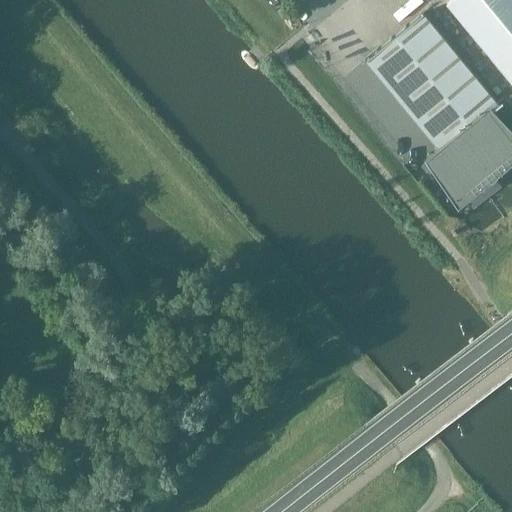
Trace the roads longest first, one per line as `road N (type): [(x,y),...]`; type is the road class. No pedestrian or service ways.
road 1 (track): [(355,375),(6,0)]
road 2 (tertiary): [(282,511),(511,336)]
